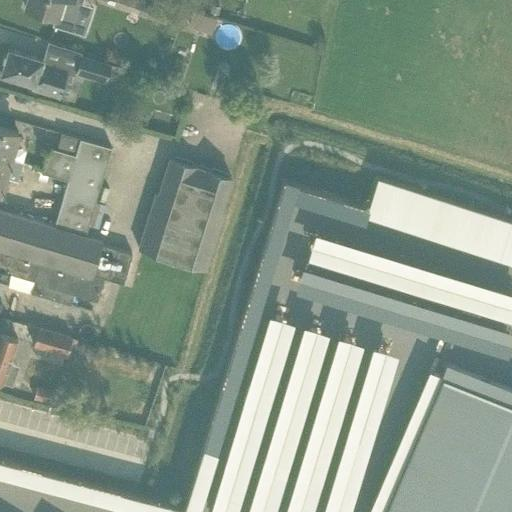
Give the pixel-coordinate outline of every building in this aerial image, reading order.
[(26,0),(24,6),(53,15),(57,0),(72,0),(76,1),(76,0),(26,0)] [(211,4),(208,12),(217,14),(219,7),(211,4)] [(192,11),(188,25),(211,32),(215,18),(192,11)] [(0,70),(0,72),(33,83),(32,87),(58,95),(66,69),(40,61),(41,58),(7,47),(6,52),(2,53),(1,58),(3,61),(0,70)] [(105,80),(110,63),(79,54),(74,71),(105,80)] [(0,126),(0,154),(10,157),(17,131),(0,126)] [(41,172),(66,180),(97,190),(109,147),(60,132),(55,148),(48,146),(41,172)] [(10,157),(0,154),(0,191),(4,176),(16,180),(21,160),(10,157)] [(230,176),(200,166),(201,164),(199,164),(199,166),(169,156),(158,193),(155,192),(137,247),(204,268),(222,213),(219,212),(230,176)] [(97,190),(66,180),(56,213),(53,222),(85,232),(97,190)] [(0,250),(101,280),(102,276),(122,282),(125,271),(131,252),(101,243),(102,239),(0,208),(0,250)] [(304,289),(315,228),(259,218),(249,272),(290,279),(289,286),(304,289)] [(0,286),(4,288),(5,286),(29,293),(29,291),(69,303),(73,293),(95,300),(101,280),(0,250),(0,286)] [(32,344),(65,355),(70,338),(38,327),(32,344)] [(0,382),(1,382),(1,380),(4,381),(7,379),(9,376),(12,369),(12,365),(11,361),(8,360),(16,337),(10,335),(9,335),(4,333),(0,331),(0,382)] [(511,511),(511,396),(431,370),(384,511),(511,511)] [(35,384),(33,396),(50,400),(53,388),(35,384)] [(0,491),(88,511),(262,511),(0,450),(0,491)]
